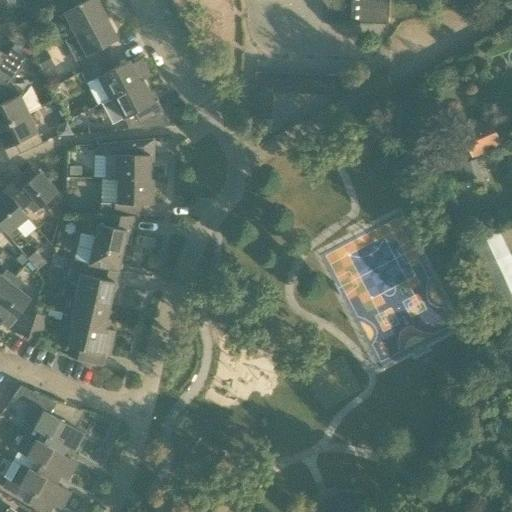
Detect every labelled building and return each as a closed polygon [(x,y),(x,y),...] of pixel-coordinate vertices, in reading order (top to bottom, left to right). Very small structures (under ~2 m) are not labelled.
[(75,34),(106,17),(97,0),(71,0),(75,6),(64,12),(75,34)] [(326,0),(326,21),(387,24),(388,0),(326,0)] [(75,34),(65,40),(76,61),(78,60),(83,71),(107,58),(102,47),(118,39),(106,17),(75,34)] [(13,48),(8,56),(0,69),(0,126),(28,113),(21,97),(24,94),(12,84),(28,57),(13,48)] [(88,77),(90,81),(98,76),(109,97),(143,80),(149,76),(140,59),(131,64),(129,60),(113,68),(107,58),(83,71),(77,74),(80,81),(88,77)] [(272,93),(334,95),(335,75),(254,72),(252,116),(271,117),(272,93)] [(343,75),(335,75),(334,95),(342,95),(343,75)] [(154,101),(143,80),(109,97),(110,98),(101,102),(113,124),(124,118),(128,126),(128,130),(152,128),(148,119),(163,111),(156,99),(154,101)] [(37,133),(28,113),(0,126),(0,140),(0,163),(28,150),(42,143),(37,133)] [(472,158),(501,145),(489,118),(460,131),(472,158)] [(106,155),(106,178),(153,179),(150,179),(150,156),(153,156),(153,138),(115,142),(100,145),(100,156),(106,155)] [(7,188),(23,207),(26,205),(32,212),(56,193),(39,172),(37,175),(31,168),(7,188)] [(100,216),(113,215),(134,215),(140,216),(140,204),(152,204),(153,179),(106,178),(106,179),(102,179),(101,207),(100,207),(100,216)] [(20,210),(23,207),(7,188),(0,193),(0,218),(16,237),(20,234),(14,227),(26,217),(20,210)] [(95,265),(96,264),(118,269),(124,243),(128,244),(134,215),(113,215),(100,216),(98,224),(92,222),(90,234),(96,235),(89,264),(95,265)] [(0,230),(1,229),(11,241),(16,237),(0,218),(0,230)] [(511,258),(499,231),(466,246),(501,314),(511,309),(511,258)] [(47,263),(36,251),(27,259),(37,271),(47,263)] [(21,254),(16,259),(21,264),(26,259),(21,254)] [(80,274),(75,298),(109,306),(115,283),(118,283),(121,270),(118,269),(96,264),(95,265),(89,264),(82,262),(80,274)] [(0,295),(14,277),(5,270),(0,276),(0,295)] [(23,283),(14,277),(0,295),(0,324),(2,322),(9,328),(30,300),(17,290),(23,283)] [(72,322),(73,321),(104,329),(104,328),(109,306),(75,298),(69,322),(72,322)] [(35,313),(27,338),(39,342),(47,317),(35,313)] [(115,331),(104,328),(104,329),(73,321),(72,322),(67,346),(79,348),(76,360),(102,366),(105,353),(102,353),(104,345),(112,347),(115,331)] [(36,440),(58,452),(62,444),(74,451),(84,434),(31,404),(22,421),(29,425),(24,433),(36,440)] [(13,460),(18,462),(30,469),(29,470),(50,482),(51,481),(55,473),(67,480),(77,463),(58,452),(36,440),(24,433),(15,450),(18,452),(13,460)] [(18,462),(13,460),(4,477),(7,479),(2,488),(22,498),(21,499),(43,511),(48,502),(60,509),(69,492),(51,481),(50,482),(29,470),(30,469),(18,462)]
